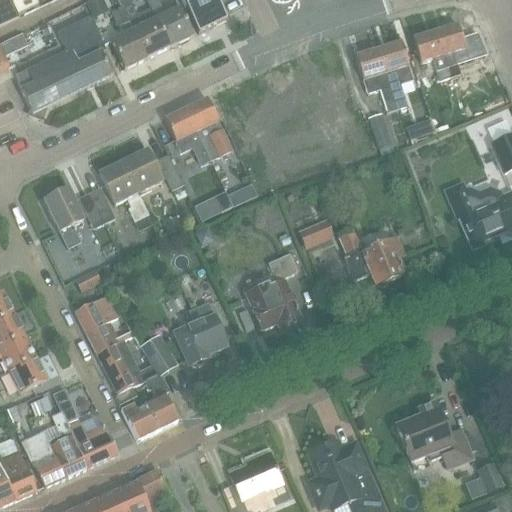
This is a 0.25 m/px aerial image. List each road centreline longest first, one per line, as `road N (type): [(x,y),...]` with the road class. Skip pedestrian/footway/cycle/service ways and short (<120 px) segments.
road 1 (tertiary): [(133,464),(511,304)]
road 2 (residential): [(0,177),(276,43)]
road 3 (residential): [(133,464),(28,254)]
road 4 (residential): [(276,43),(409,0)]
